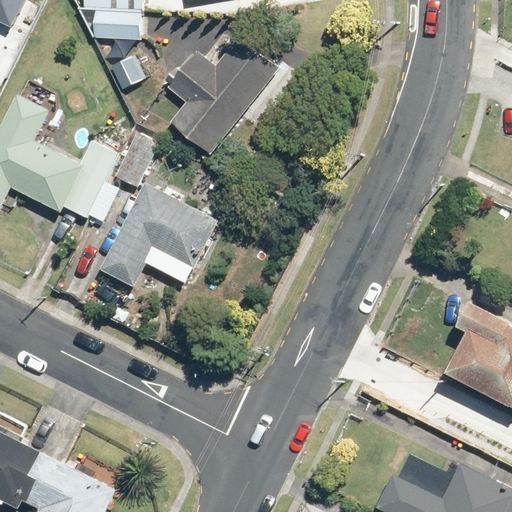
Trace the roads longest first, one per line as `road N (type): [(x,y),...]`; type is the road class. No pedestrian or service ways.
road 1 (tertiary): [(262,453),(408,166),(443,0)]
road 2 (residential): [(0,320),(262,453)]
